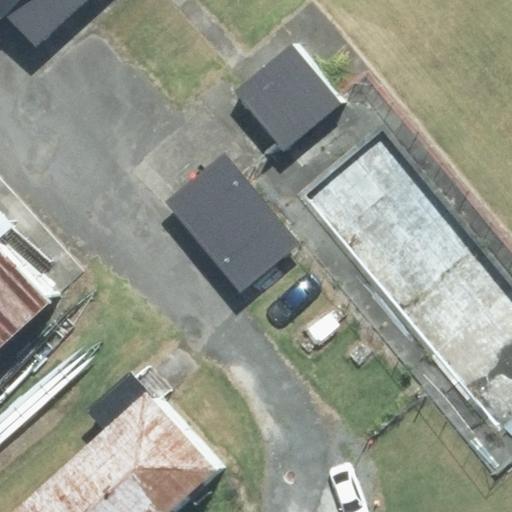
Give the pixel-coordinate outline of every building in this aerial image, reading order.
[(90,0),(0,0),(0,3),(2,2),(40,45),(90,0)] [(346,118),(277,35),(219,83),(288,166),(346,118)] [(511,292),(397,147),(324,205),(502,430),(511,422),(511,292)] [(296,247),(218,160),(160,212),(239,299),(296,247)] [(0,511),(163,511),(205,475),(149,413),(38,511),(0,511),(0,339),(44,300),(0,250),(0,511)]
